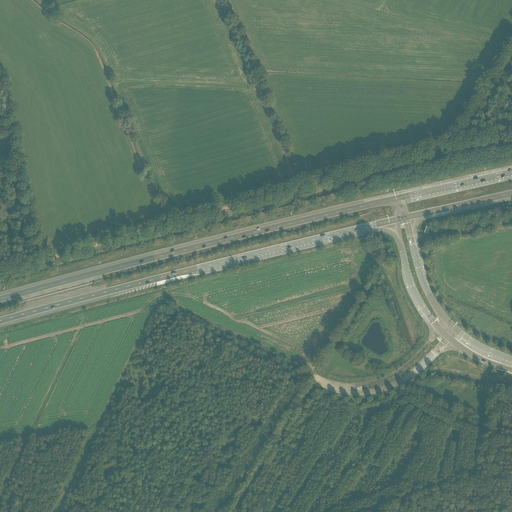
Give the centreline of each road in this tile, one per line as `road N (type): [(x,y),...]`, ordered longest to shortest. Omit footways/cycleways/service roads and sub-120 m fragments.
road 1 (track): [(0,273),(455,143)]
road 2 (motorway): [(397,198),(0,299)]
road 3 (motorway): [(0,321),(395,220)]
road 4 (track): [(232,511),(376,281)]
road 5 (track): [(296,188),(224,0)]
road 6 (unclassified): [(343,388),(387,389),(452,341)]
road 7 (tertiary): [(395,220),(410,281),(441,332)]
road 8 (tertiary): [(453,327),(425,283),(408,216)]
